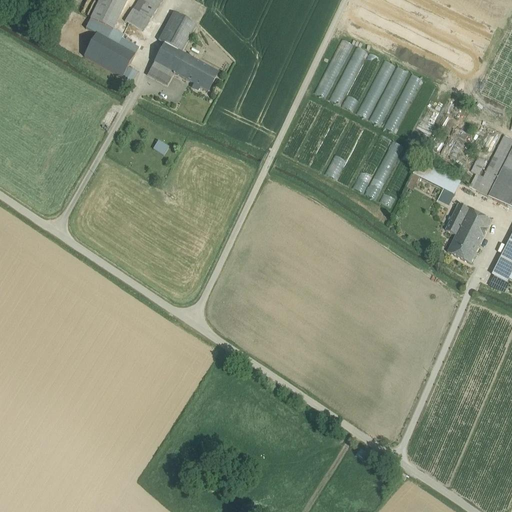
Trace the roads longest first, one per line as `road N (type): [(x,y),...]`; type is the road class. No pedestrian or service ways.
road 1 (unclassified): [(345,0),(192,323)]
road 2 (unclassified): [(192,323),(476,511)]
road 3 (unclassified): [(0,195),(192,323)]
